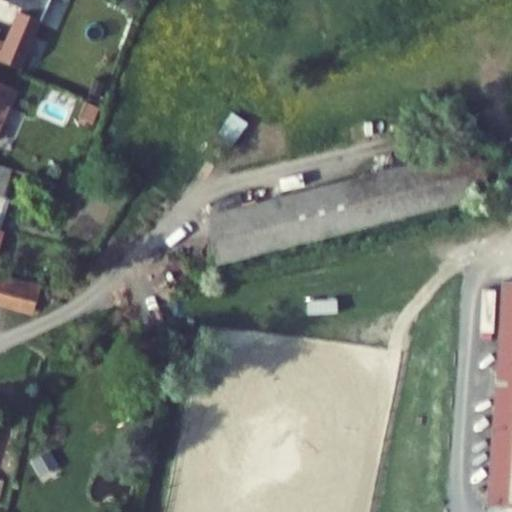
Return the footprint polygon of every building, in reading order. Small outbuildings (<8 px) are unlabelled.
[(0,0),(0,11),(10,15),(13,7),(6,5),(8,0),(0,0)] [(0,75),(14,81),(32,34),(10,28),(0,54),(0,75)] [(11,101),(0,97),(0,144),(9,120),(5,118),(11,101)] [(212,140),(228,150),(246,122),(230,112),(212,140)] [(473,164),(196,224),(206,271),(484,211),(473,164)] [(22,186),(0,179),(0,180),(0,208),(14,213),(22,186)] [(0,317),(31,326),(39,298),(0,286),(0,317)] [(511,511),(511,295),(507,295),(486,511),(511,511)]
